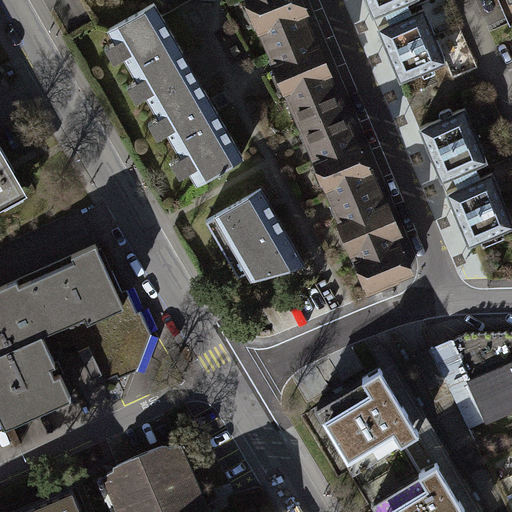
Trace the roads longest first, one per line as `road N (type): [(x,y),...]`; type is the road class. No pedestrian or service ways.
road 1 (tertiary): [(233,380),(11,0)]
road 2 (residential): [(330,0),(458,300)]
road 3 (residential): [(233,380),(184,393),(0,478)]
road 4 (residential): [(233,380),(409,308),(458,300)]
road 5 (tertiary): [(313,511),(233,380)]
